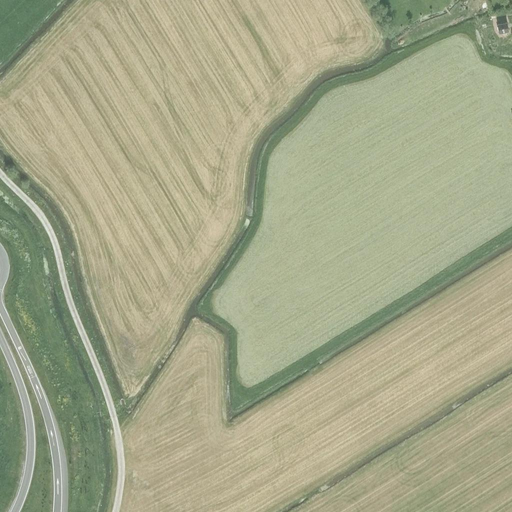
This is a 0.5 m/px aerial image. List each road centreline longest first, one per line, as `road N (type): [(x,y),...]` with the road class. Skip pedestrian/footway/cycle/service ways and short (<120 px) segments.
road 1 (track): [(0,173),(48,228),(109,400),(121,456),(116,511)]
road 2 (motorway): [(57,511),(46,416),(0,308)]
road 3 (trunk): [(0,338),(29,430),(15,511)]
